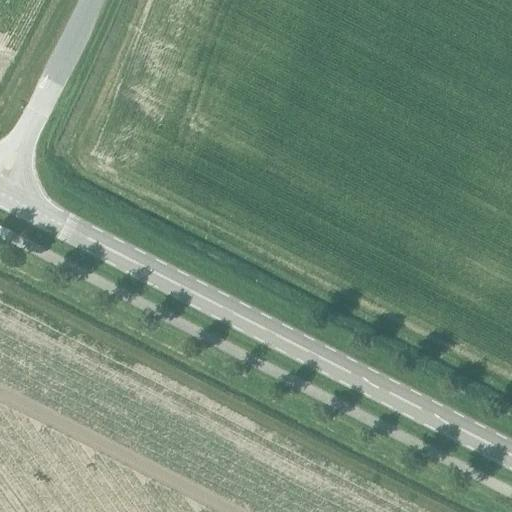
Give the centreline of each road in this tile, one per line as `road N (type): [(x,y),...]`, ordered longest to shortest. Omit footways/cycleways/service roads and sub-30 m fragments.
road 1 (secondary): [(0,196),(511,458)]
road 2 (unclassified): [(0,176),(93,0)]
